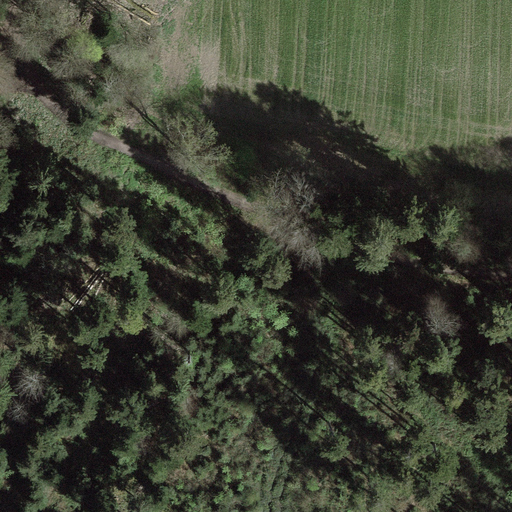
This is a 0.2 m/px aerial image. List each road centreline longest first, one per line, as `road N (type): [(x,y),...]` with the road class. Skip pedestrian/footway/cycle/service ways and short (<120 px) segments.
road 1 (track): [(511,273),(364,250),(116,140)]
road 2 (track): [(116,140),(5,73)]
